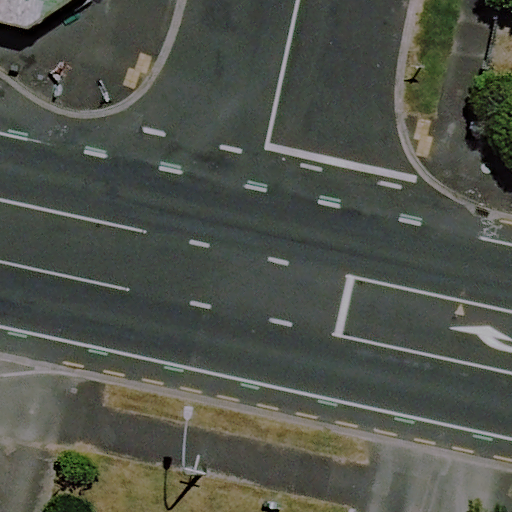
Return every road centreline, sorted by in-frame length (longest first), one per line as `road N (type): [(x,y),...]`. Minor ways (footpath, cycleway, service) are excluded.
road 1 (secondary): [(511,314),(240,254)]
road 2 (residential): [(240,254),(297,0)]
road 3 (secondary): [(240,254),(95,250),(0,229)]
